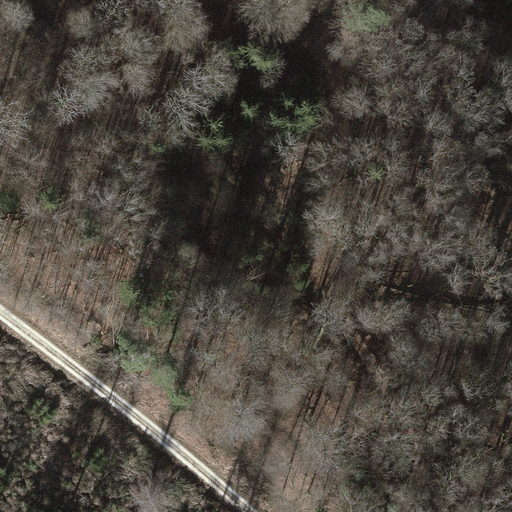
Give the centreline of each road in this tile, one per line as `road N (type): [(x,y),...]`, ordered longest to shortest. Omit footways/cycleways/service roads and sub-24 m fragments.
road 1 (track): [(430,511),(400,413),(338,318),(321,253),(337,107),(319,40),(257,28),(169,35),(125,0)]
road 2 (track): [(252,511),(221,480),(0,317)]
